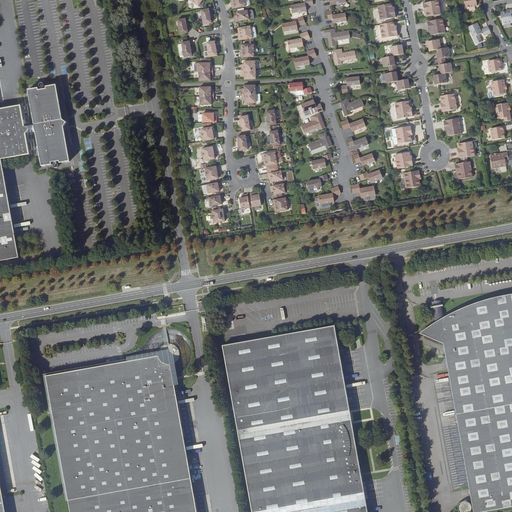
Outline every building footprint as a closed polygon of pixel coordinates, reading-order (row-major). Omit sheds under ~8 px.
[(231,4),(232,10),(246,7),(244,0),(231,0),(232,1),(233,2),(234,2),(234,4),(231,4)] [(313,5),(312,0),(304,0),(305,4),(291,6),(292,14),(307,12),(306,7),(313,5)] [(464,0),(466,8),(477,6),(476,0),(464,0)] [(423,4),(424,11),(426,10),(426,13),(425,13),(426,18),(441,15),(438,1),(423,4)] [(392,4),(378,7),(380,20),(396,18),(395,11),(393,11),(392,8),(393,8),(392,4)] [(511,17),(511,10),(506,11),(506,12),(501,13),(503,25),(511,23),(511,20),(511,17)] [(235,19),(235,23),(249,20),(248,11),(236,13),(237,16),(237,18),(235,19)] [(332,11),(327,12),(328,20),(333,19),(334,24),(347,22),(345,14),(333,16),(332,11)] [(212,27),(210,13),(201,14),(204,29),(212,27)] [(297,25),(306,24),(303,17),(296,20),(296,22),(282,24),(283,32),(298,30),(297,25)] [(188,34),(185,19),(177,21),(180,35),(188,34)] [(430,31),(431,36),(445,33),(443,19),(427,22),(428,29),(430,28),(431,31),(430,31)] [(394,22),(380,25),(382,39),(398,36),(397,29),(395,30),(394,27),(395,27),(394,22)] [(477,23),(468,27),(476,45),(482,42),(479,35),(482,33),(481,30),(477,23)] [(238,36),(239,41),(253,39),(250,27),(239,29),(239,30),(238,30),(238,33),(239,34),(240,34),(241,35),(238,36)] [(491,33),(488,27),(482,30),(483,33),(485,36),(491,33)] [(328,38),(330,48),(336,46),(335,42),(351,39),(349,31),(335,33),(334,29),(329,30),(324,31),(324,36),(328,35),(328,38)] [(310,39),(307,32),(300,35),(302,39),(287,42),(289,50),(303,47),(303,42),(310,39)] [(217,54),(215,39),(206,41),(209,55),(217,54)] [(428,47),(429,51),(436,50),(441,49),(439,40),(427,42),(428,46),(429,46),(430,47),(428,47)] [(192,56),(189,42),(181,43),(184,58),(192,56)] [(241,52),(241,58),(255,58),(254,45),(242,46),(242,47),(242,50),(243,51),(244,52),(241,52)] [(403,49),(402,45),(390,47),(392,57),(404,54),(403,50),(402,51),(402,49),(403,49)] [(441,49),(436,50),(437,54),(438,54),(439,55),(437,55),(438,59),(450,57),(448,48),(441,49)] [(342,49),(334,51),(335,55),(333,55),(335,65),(342,65),(341,62),(356,59),(355,51),(342,54),(342,49)] [(317,57),(314,50),(307,52),(308,57),(294,59),(296,67),(310,65),(309,60),(317,57)] [(394,60),(394,56),(382,58),(383,68),(395,66),(395,62),(393,62),(393,61),(394,60)] [(500,59),(487,62),(489,73),(502,70),(502,67),(501,67),(500,63),(501,63),(500,59)] [(241,67),(242,71),(256,71),(255,62),(244,62),(244,65),(244,67),(241,67)] [(210,63),(199,64),(199,73),(213,72),(213,69),(210,69),(210,63)] [(440,71),(441,75),(445,74),(453,72),(451,63),(439,65),(440,69),(441,69),(441,70),(440,71)] [(245,80),(256,79),(256,71),(242,71),(242,75),(244,75),(245,80)] [(213,76),(213,72),(199,73),(199,82),(211,81),(211,78),(211,76),(213,76)] [(397,76),(397,72),(385,74),(386,84),(396,82),(398,81),(397,77),(396,78),(396,76),(397,76)] [(445,74),(433,76),(434,80),(435,80),(436,81),(434,81),(435,85),(447,83),(445,74)] [(360,85),(359,77),(346,79),(347,86),(341,87),(342,94),(345,93),(348,93),(347,87),(360,85)] [(398,81),(396,82),(398,91),(410,89),(409,85),(408,85),(408,84),(409,84),(408,80),(398,81)] [(506,94),(504,81),(490,83),(493,96),(506,94)] [(36,124),(25,126),(26,131),(37,129),(43,163),(51,162),(51,160),(61,158),(61,160),(70,158),(64,125),(67,120),(63,117),(57,83),(47,84),(47,87),(39,89),(39,86),(30,88),(36,124)] [(303,90),(303,83),(289,84),(290,92),(303,91),(305,95),(312,93),(311,88),(303,90)] [(256,95),(255,86),(244,86),(244,89),(244,91),(241,92),(242,95),(256,95)] [(210,88),(199,88),(199,97),(214,96),(213,93),(211,93),(211,91),(210,88)] [(441,105),(442,112),(457,109),(454,94),(440,97),(442,104),(443,104),(443,105),(441,105)] [(244,104),(256,104),(256,95),(242,95),(241,95),(242,99),(244,99),(244,101),(244,104)] [(214,100),(214,96),(199,97),(200,106),(211,105),(211,102),(211,100),(214,100)] [(364,107),(361,99),(349,104),(348,100),(340,103),(342,106),(341,107),(345,117),(351,115),(350,112),(364,107)] [(316,108),(319,115),(324,113),(321,104),(316,106),(314,100),(301,105),(304,112),(316,108)] [(410,109),(409,101),(395,104),(397,119),(413,117),(412,110),(409,110),(409,109),(410,109)] [(0,259),(20,256),(2,157),(29,152),(26,131),(25,126),(21,103),(0,106),(0,259)] [(508,103),(495,105),(498,119),(504,118),(504,122),(511,121),(508,103)] [(277,124),(274,110),(266,112),(269,126),(277,124)] [(320,130),(326,128),(323,121),(320,114),(319,115),(311,118),(312,122),(301,126),(304,133),(318,128),(320,130)] [(213,115),(202,116),(203,124),(217,123),(216,119),(214,120),(213,115)] [(251,130),(248,116),(240,117),(243,132),(251,130)] [(366,127),(363,119),(350,125),(348,120),(341,123),(343,130),(350,128),(352,132),(366,127)] [(446,129),(447,136),(462,134),(459,119),(444,121),(445,128),(447,128),(447,129),(446,129)] [(412,133),(411,126),(395,129),(398,144),(412,142),(411,135),(410,135),(410,133),(412,133)] [(503,127),(490,129),(492,140),(505,138),(504,134),(503,134),(503,131),(504,131),(503,127)] [(213,132),(212,128),(200,130),(203,142),(217,139),(215,134),(213,134),(213,132)] [(281,145),(278,130),(270,132),(273,146),(281,145)] [(326,149),(332,146),(330,140),(329,136),(327,137),(326,133),(319,135),(319,136),(320,139),(308,144),(311,151),(325,146),(326,149)] [(249,150),(246,135),(238,137),(240,151),(249,150)] [(369,145),(366,138),(354,142),(352,138),(347,140),(350,147),(355,145),(356,149),(369,145)] [(458,152),(459,158),(475,156),(472,142),(458,144),(458,149),(459,148),(460,151),(458,152)] [(213,151),(212,145),(198,148),(200,160),(212,158),(211,154),(210,152),(213,151)] [(410,157),(410,152),(395,155),(397,169),(413,166),(412,159),(410,160),(410,157)] [(275,153),(262,155),(263,161),(266,160),(266,162),(265,162),(264,163),(265,166),(266,166),(266,167),(277,165),(275,153)] [(508,160),(507,153),(490,156),(492,169),(506,166),(505,160),(508,160)] [(332,159),(330,154),(323,156),(324,159),(312,162),(313,170),(326,167),(325,161),(332,159)] [(375,162),(372,154),(360,159),(358,154),(353,156),(356,163),(361,162),(363,166),(375,162)] [(457,172),(458,179),(473,177),(470,162),(455,164),(456,171),(458,171),(458,172),(457,172)] [(220,172),(219,166),(205,169),(207,181),(218,179),(218,175),(217,173),(220,172)] [(383,178),(380,170),(367,175),(367,173),(365,174),(359,176),(361,181),(368,178),(370,183),(383,178)] [(281,171),(267,174),(268,178),(271,177),(271,179),(272,182),(283,180),(281,171)] [(420,177),(419,171),(404,173),(407,189),(421,186),(420,179),(419,179),(418,178),(420,177)] [(328,180),(326,175),(319,177),(320,179),(307,182),(309,189),(322,187),(321,182),(328,180)] [(222,186),(221,182),(207,185),(209,194),(220,192),(219,189),(219,187),(222,186)] [(284,184),(270,186),(270,190),(273,190),(274,192),(274,195),(285,193),(284,184)] [(351,185),(353,193),(360,192),(361,198),(376,196),(374,187),(360,189),(359,185),(351,185)] [(341,194),(338,187),(332,189),(331,189),(332,194),(318,196),(320,204),(334,202),(333,197),(341,194)] [(254,193),(250,194),(253,207),(262,206),(260,195),(257,195),(255,196),(254,193)] [(250,208),(248,194),(244,195),(244,197),(242,198),(239,198),(241,210),(250,208)] [(224,199),(223,195),(209,198),(211,207),(222,205),(221,202),(221,200),(224,199)] [(286,198),(272,200),(273,206),(276,206),(276,207),(275,208),(275,211),(276,211),(276,212),(288,210),(286,198)] [(227,215),(226,209),(212,211),(214,223),(225,221),(225,218),(224,215),(227,215)] [(511,295),(500,297),(468,306),(440,321),(420,334),(444,344),(473,511),(486,511),(511,507),(511,295)] [(229,394),(342,374),(334,329),(220,349),(229,394)] [(160,356),(46,376),(70,511),(196,511),(170,364),(169,364),(168,364),(167,363),(165,363),(164,362),(162,361),(161,360),(160,358),(160,357),(160,356)] [(366,511),(342,374),(229,394),(250,511),(366,511)]
